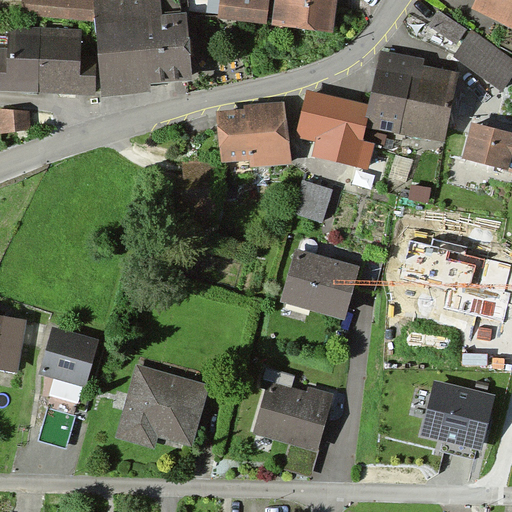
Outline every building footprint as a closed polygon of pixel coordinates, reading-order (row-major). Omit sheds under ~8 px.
[(97,0),(92,0),(88,0),(20,0),(20,16),(95,21),(102,99),(151,95),(151,87),(193,84),(186,9),(181,10),(180,0),(97,0)] [(219,0),(217,20),(266,26),(267,0),(219,0)] [(274,0),(273,28),(334,36),(338,0),(274,0)] [(511,0),(466,0),(463,8),(511,32),(511,0)] [(437,11),(426,28),(453,46),(464,29),(437,11)] [(82,30),(9,28),(8,49),(0,48),(0,93),(37,95),(37,102),(79,103),(79,97),(96,98),(97,58),(81,58),(82,30)] [(511,59),(471,29),(449,58),(498,94),(511,75),(511,59)] [(371,61),(357,128),(437,145),(450,77),(371,61)] [(359,105),(301,92),(292,133),(313,138),(308,161),(372,175),(389,179),(395,153),(351,144),(359,105)] [(210,113),(212,139),(214,164),(245,161),(246,170),(284,166),(278,103),(239,107),(240,110),(210,113)] [(30,112),(0,109),(0,134),(31,131),(30,112)] [(511,137),(467,126),(459,157),(511,170),(511,137)] [(213,161),(179,164),(185,219),(218,216),(213,161)] [(300,182),(289,214),(321,225),(332,192),(300,182)] [(354,269),(291,251),(276,302),(340,320),(354,269)] [(0,315),(0,371),(18,374),(26,320),(0,315)] [(101,341),(54,328),(40,375),(87,389),(101,341)] [(209,385),(136,365),(116,437),(152,447),(155,436),(192,446),(209,385)] [(272,369),(253,435),(318,453),(334,395),(292,383),(294,376),(272,369)]
